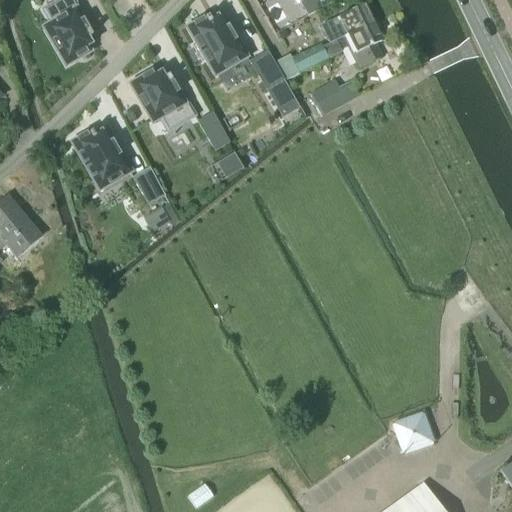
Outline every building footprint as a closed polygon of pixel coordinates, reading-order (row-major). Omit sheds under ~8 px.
[(84,18),(73,0),(60,0),(43,10),(51,24),(44,28),(66,66),(90,52),(84,42),(92,37),(81,19),(84,18)] [(344,39),(376,25),(368,6),(339,19),(338,18),(320,26),(328,44),(323,47),(321,44),(291,59),(299,74),(341,51),(337,42),(345,39),(344,39)] [(205,19),(189,29),(198,45),(194,47),(202,62),(207,59),(215,74),(245,57),(221,16),(208,24),(205,19)] [(383,40),(376,25),(344,39),(345,39),(337,42),(341,51),(347,47),(358,68),(380,56),(374,44),(383,40)] [(267,52),(249,63),(266,92),(267,91),(269,90),(270,90),(270,89),(271,89),(274,87),(275,87),(276,86),(277,85),(280,84),(283,82),(284,81),(267,52)] [(154,72),(131,85),(153,122),(159,118),(168,132),(194,116),(181,95),(179,96),(168,78),(160,83),(154,72)] [(267,91),(266,92),(267,93),(268,95),(269,96),(270,97),(271,99),(272,101),(273,102),(273,103),(274,104),(274,105),(276,106),(278,110),(279,112),(279,113),(281,116),(282,116),(282,117),(284,117),(285,116),(292,112),(294,111),(295,110),(296,110),(297,109),(298,108),(298,107),(297,106),(297,105),(296,104),(296,103),(295,102),(293,100),(291,96),(289,94),(288,92),(288,91),(287,91),(286,88),(286,86),(285,86),(285,85),(284,84),(282,83),(283,82),(280,84),(277,85),(276,86),(275,87),(274,87),(271,89),(270,89),(270,90),(269,90),(267,91)] [(323,115),(358,96),(350,83),(339,89),(334,82),(311,95),(323,115)] [(212,113),(196,122),(213,152),(230,143),(212,113)] [(72,144),(99,191),(130,173),(106,130),(95,137),(92,133),(91,134),(91,133),(72,144)] [(132,179),(147,206),(164,197),(149,169),(132,179)] [(0,264),(2,263),(0,260),(0,250),(5,247),(15,259),(40,238),(7,198),(0,203),(0,264)] [(144,219),(143,220),(143,221),(144,222),(144,223),(145,224),(145,225),(146,226),(146,227),(147,227),(147,228),(148,229),(148,230),(151,233),(153,233),(166,225),(168,225),(169,225),(171,227),(172,227),(173,226),(174,225),(175,224),(176,224),(177,223),(177,222),(177,220),(176,219),(174,215),(171,208),(170,208),(170,206),(169,206),(167,206),(167,207),(166,207),(164,208),(163,209),(160,209),(157,211),(155,212),(154,213),(153,213),(152,214),(150,215),(149,215),(149,216),(148,216),(147,217),(146,217),(145,218),(144,219)] [(511,489),(511,465),(501,473),(511,489)] [(441,511),(427,492),(398,511),(441,511)]
